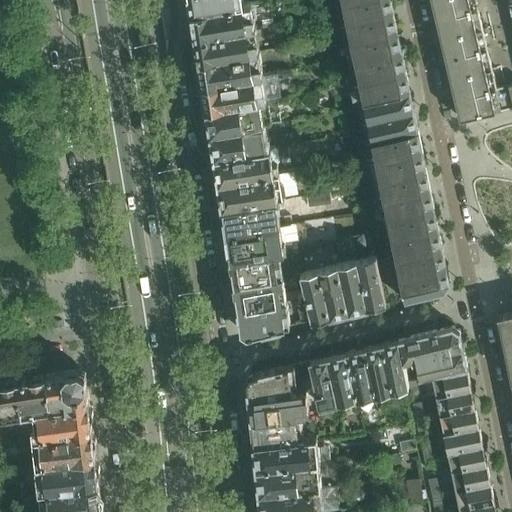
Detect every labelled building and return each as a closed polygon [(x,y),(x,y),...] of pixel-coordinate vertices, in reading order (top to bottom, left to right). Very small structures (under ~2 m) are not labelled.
[(243,0),(190,0),(193,12),(253,3),(253,1),(244,3),(243,0)] [(391,0),(350,0),(344,1),(349,21),(394,11),(391,0)] [(511,105),(511,0),(433,0),(461,118),(511,105)] [(253,3),(193,12),(197,36),(257,26),(253,3)] [(394,11),(349,21),(353,40),(398,30),(394,11)] [(257,26),(197,36),(201,60),(261,51),(257,26)] [(398,30),(353,40),(357,60),(402,51),(398,30)] [(261,51),(201,60),(205,84),(265,74),(261,51)] [(402,51),(357,60),(361,80),(406,70),(402,51)] [(406,70),(361,80),(365,99),(410,90),(406,70)] [(265,74),(205,84),(208,108),(269,98),(265,74)] [(337,76),(328,77),(330,88),(339,87),(337,76)] [(410,90),(365,99),(369,119),(415,109),(410,90)] [(272,122),(268,100),(269,100),(269,98),(208,108),(212,131),(265,123),(272,122)] [(415,109),(369,119),(373,139),(419,129),(415,109)] [(270,146),(265,123),(212,131),(216,155),(277,146),(276,145),(270,146)] [(419,129),(373,139),(377,158),(423,148),(419,129)] [(294,132),(280,134),(281,146),(296,144),(294,132)] [(357,157),(352,134),(343,136),(348,158),(357,157)] [(293,145),(279,148),(277,146),(216,155),(220,180),(280,171),(280,170),(297,168),(293,145)] [(423,148),(377,158),(382,178),(427,168),(423,148)] [(427,168),(382,178),(386,197),(431,187),(427,168)] [(296,169),(280,172),(280,171),(220,180),(223,206),(284,197),(286,194),(299,192),(296,169)] [(334,189),(360,185),(358,170),(331,175),(334,189)] [(431,187),(386,197),(390,217),(395,216),(435,208),(431,187)] [(284,197),(223,206),(227,231),(282,224),(279,208),(282,207),(280,199),(283,199),(284,197)] [(435,208),(395,216),(399,235),(439,228),(435,208)] [(282,224),(227,231),(231,258),(287,250),(286,240),(284,240),(282,224)] [(444,248),(439,228),(399,235),(403,253),(403,255),(444,248)] [(444,248),(403,255),(407,275),(431,271),(448,268),(444,248)] [(287,250),(231,258),(235,283),(283,275),(281,252),(287,251),(287,250)] [(412,296),(407,275),(403,255),(403,253),(379,259),(388,301),(412,296)] [(388,301),(379,259),(378,254),(359,258),(368,306),(388,301)] [(359,258),(339,263),(350,310),(368,306),(359,258)] [(339,263),(320,267),(331,315),(350,310),(339,263)] [(302,271),(308,296),(313,319),(331,315),(320,267),(302,271)] [(448,268),(431,271),(407,275),(412,296),(431,291),(446,287),(451,280),(448,268)] [(283,275),(235,283),(239,308),(287,299),(283,275)] [(313,319),(308,296),(287,299),(291,324),(313,319)] [(287,299),(239,308),(242,330),(248,334),(291,324),(287,299)] [(511,311),(498,314),(511,379),(511,311)] [(468,365),(461,330),(454,325),(399,338),(404,359),(414,357),(419,375),(433,372),(468,365)] [(407,377),(404,359),(399,338),(381,342),(391,390),(409,387),(407,377)] [(391,390),(381,342),(364,346),(374,394),(391,390)] [(374,394),(364,346),(347,351),(356,397),(374,394)] [(356,397),(347,351),(330,355),(339,401),(347,399),(356,397)] [(339,401),(330,355),(311,359),(317,386),(321,404),(330,402),(339,401)] [(317,386),(311,359),(252,373),(248,379),(250,394),(297,389),(317,386)] [(472,386),(468,365),(433,372),(434,375),(409,380),(412,394),(437,389),(437,393),(472,386)] [(71,368),(69,370),(49,373),(54,407),(91,404),(90,403),(86,371),(82,368),(80,368),(78,367),(71,368)] [(34,373),(31,376),(19,378),(23,411),(31,410),(54,407),(49,373),(45,374),(42,371),(34,373)] [(6,377),(3,380),(0,380),(0,412),(23,411),(19,378),(18,378),(14,376),(6,377)] [(472,386),(437,393),(441,411),(476,404),(472,386)] [(300,412),(297,389),(250,394),(253,418),(300,412)] [(423,401),(414,403),(417,416),(426,415),(423,401)] [(93,427),(92,418),(95,414),(94,407),(91,404),(54,407),(31,410),(33,422),(29,423),(30,435),(93,427)] [(476,404),(441,411),(445,430),(480,423),(476,404)] [(300,412),(253,418),(256,442),(302,437),(300,412)] [(426,415),(417,416),(420,430),(429,429),(426,415)] [(480,423),(445,430),(449,449),(484,442),(480,423)] [(93,427),(30,435),(34,461),(97,454),(95,445),(98,441),(97,434),(94,430),(93,427)] [(413,447),(410,429),(386,433),(389,450),(413,447)] [(336,459),(334,438),(320,439),(319,434),(302,437),(256,442),(258,467),(322,461),(336,459)] [(431,438),(422,440),(425,454),(434,452),(431,438)] [(484,442),(449,449),(453,468),(488,461),(484,442)] [(434,452),(425,454),(427,468),(437,466),(434,452)] [(97,454),(34,461),(37,487),(99,480),(99,472),(101,467),(100,461),(97,457),(97,454)] [(337,479),(336,459),(322,461),(258,467),(260,489),(324,484),(331,483),(331,480),(337,479)] [(488,461),(453,468),(457,487),(492,479),(488,461)] [(439,476),(429,478),(432,492),(442,490),(439,476)] [(425,500),(421,477),(407,479),(411,503),(425,500)] [(492,479),(457,487),(461,506),(496,498),(492,479)] [(99,480),(37,487),(39,511),(40,511),(102,506),(99,480)] [(324,484),(260,489),(263,511),(326,507),(324,484)] [(442,490),(432,492),(435,506),(444,504),(442,490)] [(498,511),(496,498),(461,506),(461,511),(498,511)]
